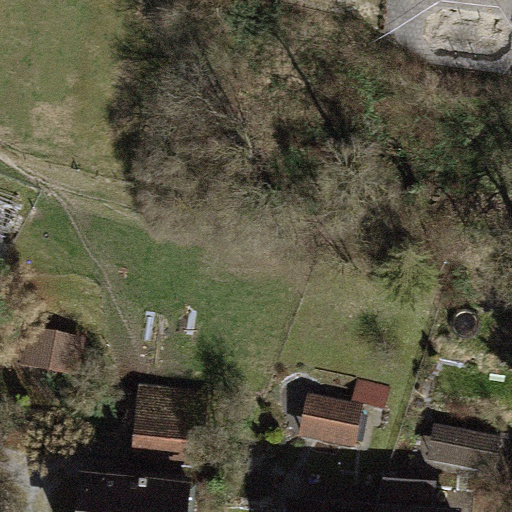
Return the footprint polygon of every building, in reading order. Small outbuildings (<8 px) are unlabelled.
[(511,0),(449,0),(449,3),(511,8),(511,0)] [(77,373),(83,342),(33,333),(28,364),(46,367),(77,373)] [(210,392),(145,386),(138,469),(203,475),(210,392)] [(359,407),(306,398),(298,441),(352,451),(359,407)] [(498,438),(433,424),(425,464),(490,477),(498,438)] [(114,486),(88,484),(85,511),(195,511),(197,491),(114,486)]
